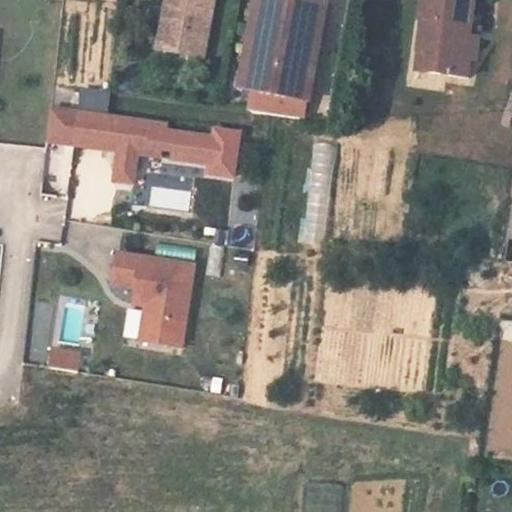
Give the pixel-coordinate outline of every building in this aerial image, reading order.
[(167,26),(163,49),(208,57),(217,0),(176,0),(172,27),(167,26)] [(176,0),(171,0),(167,26),(172,27),(176,0)] [(262,0),(246,88),(252,89),(268,0),(262,0)] [(268,0),(252,89),(258,90),(308,99),(325,0),(268,0)] [(332,1),(325,0),(308,99),(314,100),(332,1)] [(427,23),(423,54),(436,55),(433,74),(471,79),(474,60),(480,61),(482,39),(473,38),(478,0),(426,0),(424,22),(427,23)] [(436,55),(423,54),(421,72),(433,74),(436,55)] [(480,61),(474,60),(471,79),(478,80),(480,61)] [(106,114),(109,93),(79,90),(76,111),(106,114)] [(308,99),(258,90),(255,110),(304,119),(308,99)] [(112,143),(122,145),(122,149),(120,159),(138,161),(139,152),(164,156),(165,149),(174,150),(173,158),(212,164),(210,174),(234,177),(241,134),(216,131),(215,139),(166,132),(167,127),(53,110),(49,138),(111,147),(112,143)] [(326,246),(333,145),(310,144),(303,244),(326,246)] [(48,194),(39,192),(33,238),(61,242),(72,152),(54,150),(48,194)] [(138,161),(120,159),(117,178),(134,181),(138,161)] [(241,212),(221,219),(226,232),(246,225),(241,212)] [(187,343),(199,261),(123,249),(118,279),(142,282),(139,299),(152,301),(146,336),(187,343)] [(427,389),(429,339),(380,336),(378,386),(427,389)] [(86,349),(59,345),(56,364),(83,368),(86,349)]
